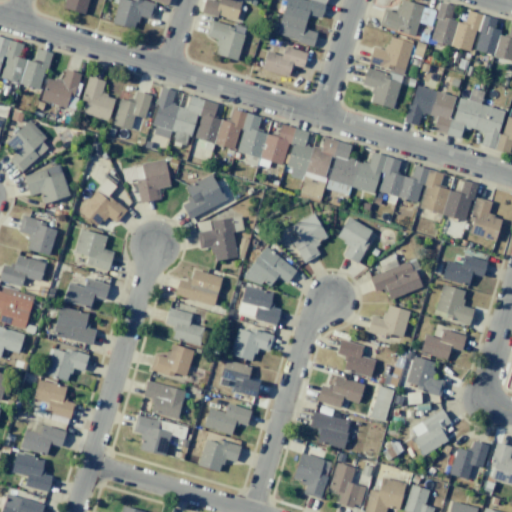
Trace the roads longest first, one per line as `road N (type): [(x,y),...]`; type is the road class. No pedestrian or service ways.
road 1 (residential): [(0,18),(511,177)]
road 2 (residential): [(156,244),(76,511)]
road 3 (residential): [(252,511),(303,339),(332,299)]
road 4 (residential): [(245,511),(90,466)]
road 5 (residential): [(511,295),(485,397),(511,415)]
road 6 (residential): [(356,0),(320,118)]
